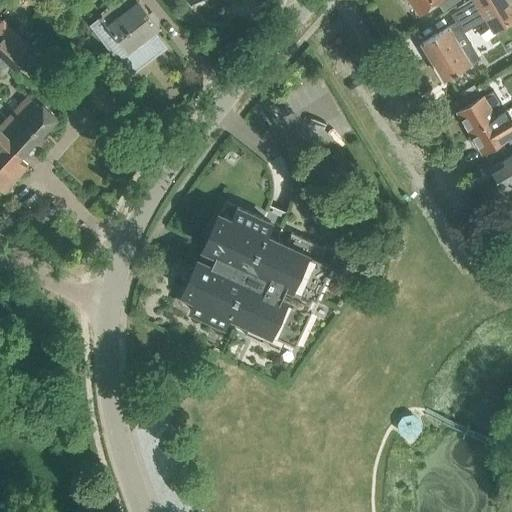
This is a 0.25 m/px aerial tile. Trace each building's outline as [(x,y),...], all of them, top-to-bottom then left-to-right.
[(100,17),(91,24),(128,72),(136,65),(138,68),(157,54),(154,51),(163,45),(154,33),(160,28),(138,0),(127,0),(102,19),(100,17)] [(413,0),(421,10),(436,0),(437,0),(443,9),(455,0),(413,0)] [(511,8),(507,0),(471,0),(457,9),(463,19),(480,9),(486,19),(494,31),(511,20),(511,8)] [(30,48),(1,21),(0,22),(0,75),(3,76),(10,68),(14,72),(26,60),(22,56),(30,48)] [(449,27),(423,42),(444,78),(470,63),(471,65),(480,59),(471,43),(464,31),(463,33),(456,22),(449,27)] [(497,117),(491,107),(500,102),(493,91),(484,96),(484,95),(458,111),(470,132),(497,117)] [(26,165),(19,157),(56,116),(41,103),(39,105),(27,95),(0,125),(0,188),(3,191),(26,165)] [(509,137),(511,134),(511,120),(507,111),(497,117),(470,132),(482,153),(509,137)] [(495,179),(499,186),(504,187),(505,189),(511,184),(511,152),(491,166),(496,174),(495,179)] [(200,258),(184,293),(195,298),(190,309),(208,317),(224,325),(230,314),(295,344),(311,309),(309,308),(314,297),(316,298),(332,264),(321,258),(326,247),(291,231),(286,243),(266,234),(271,222),(237,207),(232,218),(221,213),(205,247),(209,249),(203,260),(200,258)]
